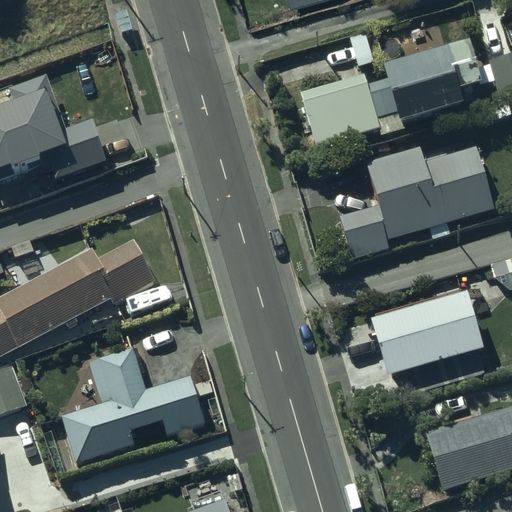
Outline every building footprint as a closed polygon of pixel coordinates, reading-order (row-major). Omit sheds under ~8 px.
[(511,109),(511,57),(487,65),(488,69),(474,72),(466,48),(299,97),(316,151),(378,134),(380,139),(406,131),(404,127),(483,102),(478,90),(493,85),(502,112),(511,109)] [(0,191),(52,172),(59,190),(110,172),(94,128),(67,138),(49,87),(12,100),(16,111),(0,117),(0,191)] [(494,213),(475,151),(423,166),(418,151),(365,167),(375,208),(338,219),(351,264),(389,252),(386,244),(494,213)] [(101,265),(95,254),(0,304),(0,366),(69,330),(71,333),(80,329),(77,324),(114,304),(117,309),(159,287),(137,246),(101,265)] [(494,284),(511,294),(511,261),(490,268),(494,284)] [(481,356),(464,297),(367,325),(384,384),(405,379),(411,399),(483,379),(477,357),(481,356)] [(210,432),(194,384),(149,398),(143,382),(149,380),(141,355),(93,371),(106,412),(64,425),(80,471),(137,453),(134,442),(165,431),(169,445),(210,432)] [(13,372),(0,377),(0,422),(29,412),(13,372)] [(424,436),(441,495),(511,474),(511,411),(475,422),(473,415),(455,420),(456,427),(424,436)]
